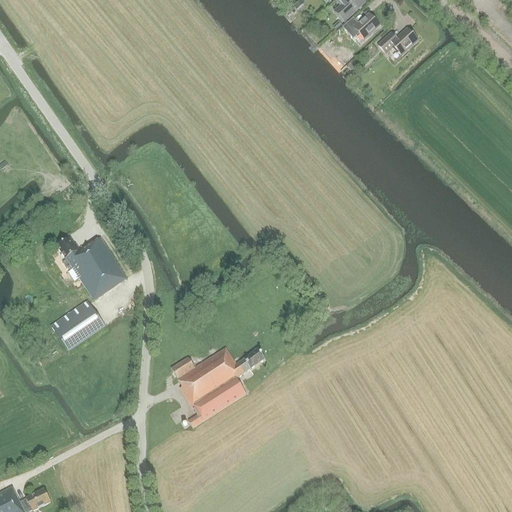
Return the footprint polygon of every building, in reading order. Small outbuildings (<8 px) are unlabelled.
[(344,23),(358,9),(365,2),(363,0),(336,0),(335,1),(340,6),(333,12),(344,23)] [(302,5),(299,1),(294,6),(297,10),(302,5)] [(380,27),(369,15),(358,24),(353,18),(343,28),(349,35),(355,30),(365,40),(380,27)] [(343,27),(339,22),(333,27),(337,32),(343,27)] [(392,34),(378,47),(386,55),(394,48),(402,57),(418,42),(407,30),(397,39),(392,34)] [(358,65),(354,61),(348,67),(352,71),(358,65)] [(66,260),(95,302),(126,280),(99,240),(93,245),(92,243),(80,251),(76,245),(75,246),(70,239),(57,248),(66,260)] [(91,308),(55,333),(69,353),(105,328),(91,308)] [(236,379),(265,360),(259,350),(236,365),(225,349),(195,369),(187,359),(171,370),(177,380),(182,388),(180,389),(197,416),(188,422),(193,429),(246,395),(236,379)] [(32,511),(33,511),(50,503),(44,490),(26,499),(27,500),(20,504),(12,488),(0,494),(0,511),(31,511),(33,511),(32,511)]
